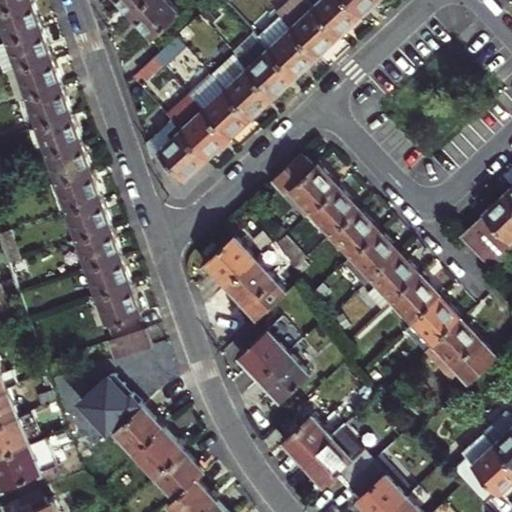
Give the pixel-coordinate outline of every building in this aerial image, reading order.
[(0,0),(0,13),(35,0),(0,0)] [(0,19),(8,42),(45,29),(40,13),(35,0),(0,13),(0,19)] [(135,17),(152,0),(119,0),(124,6),(135,17)] [(155,39),(183,13),(171,0),(152,0),(135,17),(144,26),(155,39)] [(305,0),(292,0),(278,13),(281,16),(318,56),(328,46),(339,36),(305,0)] [(352,25),(362,15),(347,0),(305,0),(339,36),(352,25)] [(373,5),(378,0),(347,0),(362,15),(373,5)] [(318,56),(281,16),(261,36),(297,76),(306,67),(318,56)] [(50,42),(45,29),(8,42),(18,70),(55,57),(50,42)] [(254,29),(231,50),(235,54),(274,96),(287,85),(297,76),(261,36),(254,29)] [(187,46),(178,36),(156,57),(163,65),(168,60),(170,62),(187,46)] [(0,52),(8,74),(18,70),(8,42),(0,45),(0,52)] [(264,105),(274,96),(235,54),(212,74),(219,82),(226,89),(251,118),(264,105)] [(28,99),(65,85),(60,71),(55,57),(18,70),(8,74),(18,103),(28,99)] [(163,65),(156,57),(140,72),(147,80),(163,65)] [(226,89),(219,82),(197,102),(204,110),(226,89)] [(38,127),(75,113),(70,100),(65,85),(28,99),(38,127)] [(204,110),(229,138),(241,127),(251,118),(226,89),(204,110)] [(173,120),(179,126),(208,158),(219,147),(229,138),(204,110),(197,102),(190,95),(169,116),(173,120)] [(80,128),(75,113),(38,127),(48,155),(84,142),(80,128)] [(152,140),(162,151),(177,137),(173,132),(179,126),(173,120),(152,140)] [(162,151),(187,178),(199,166),(208,158),(179,126),(173,132),(177,137),(162,151)] [(48,155),(58,183),(94,169),(88,153),(84,142),(48,155)] [(303,153),(274,180),(285,193),(291,187),(311,209),(339,183),(325,168),(319,161),(315,165),(303,153)] [(99,182),(94,169),(58,183),(68,211),(104,198),(99,182)] [(339,183),(311,209),(332,232),(361,206),(351,195),(339,183)] [(311,209),(291,187),(285,193),(305,215),(311,209)] [(483,217),(463,235),(494,269),(511,253),(511,247),(509,244),(511,241),(511,202),(506,195),(483,217)] [(78,239),(114,226),(108,211),(104,198),(68,211),(78,239)] [(332,232),(352,253),(381,227),(371,216),(361,206),(332,232)] [(119,240),(114,226),(78,239),(88,268),(124,255),(119,240)] [(364,282),(401,249),(389,236),(381,227),(352,253),(344,261),(364,282)] [(305,256),(285,233),(278,240),(287,252),(295,265),(300,260),(305,256)] [(222,274),(230,283),(256,259),(235,236),(209,260),(210,261),(201,270),(204,273),(210,268),(213,272),(217,269),(222,274)] [(278,240),(278,239),(256,259),(230,283),(237,290),(242,297),(239,300),(243,303),(237,309),(240,312),(245,307),(256,319),(287,291),(267,270),(287,252),(278,240)] [(364,282),(384,304),(392,297),(421,270),(411,259),(401,249),(364,282)] [(128,267),(124,255),(88,268),(98,295),(133,282),(128,267)] [(30,289),(20,260),(11,264),(21,293),(30,289)] [(295,265),(303,276),(304,277),(310,271),(300,260),(295,265)] [(392,297),(412,318),(441,291),(432,282),(421,270),(392,297)] [(137,293),(133,282),(98,295),(108,325),(144,312),(137,293)] [(426,348),(463,314),(452,302),(441,291),(412,318),(404,325),(426,348)] [(86,300),(97,329),(108,325),(98,295),(86,300)] [(255,366),(263,374),(290,350),(304,336),(284,314),(243,352),(245,354),(235,363),(238,367),(244,361),(248,365),(252,362),(255,366)] [(470,381),(500,354),(482,334),(463,314),(426,348),(454,378),(461,371),(470,381)] [(149,326),(139,329),(110,339),(116,358),(156,344),(149,326)] [(312,373),(290,350),(263,374),(273,385),(278,390),(274,393),(277,396),(272,402),(275,405),(284,396),(285,398),(312,373)] [(0,388),(9,385),(0,362),(0,388)] [(117,431),(146,405),(130,388),(120,377),(114,376),(88,400),(117,431)] [(0,421),(21,413),(9,385),(0,388),(0,421)] [(155,415),(146,405),(117,431),(138,454),(167,428),(155,415)] [(301,452),(307,458),(345,423),(350,418),(340,408),(327,421),(315,408),(286,436),(289,438),(279,447),(283,451),(289,445),(291,448),(295,445),(301,452)] [(509,411),(485,434),(511,463),(511,412),(511,413),(509,411)] [(0,454),(32,441),(21,413),(0,421),(0,454)] [(340,472),(349,482),(376,457),(367,448),(345,423),(307,458),(316,467),(322,474),(318,477),(321,480),(315,486),(318,490),(328,480),(329,482),(340,472)] [(158,475),(186,449),(176,438),(167,428),(138,454),(158,475)] [(49,434),(32,441),(0,454),(0,476),(4,487),(61,464),(49,434)] [(454,467),(466,480),(484,500),(494,492),(495,493),(505,484),(511,477),(511,463),(485,434),(465,452),(468,455),(454,467)] [(195,459),(186,449),(158,475),(179,498),(200,478),(207,472),(195,459)] [(366,507),(369,504),(374,508),(377,511),(385,511),(409,491),(376,457),(349,482),(363,497),(354,505),(357,508),(362,502),(366,507)] [(211,490),(200,478),(179,498),(172,505),(178,511),(205,511),(219,500),(211,490)] [(420,481),(409,491),(385,511),(428,511),(418,501),(429,491),(420,481)] [(64,511),(58,498),(23,511),(64,511)] [(219,500),(205,511),(231,511),(230,511),(219,500)] [(451,511),(442,502),(431,511),(451,511)]
